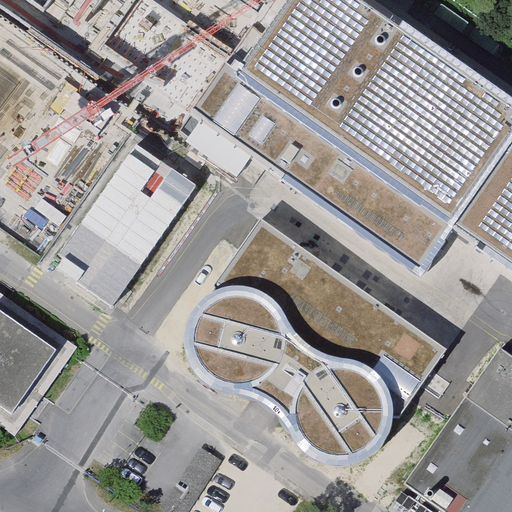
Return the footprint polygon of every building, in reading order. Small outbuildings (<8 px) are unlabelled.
[(511,110),(358,0),(295,0),(237,87),(452,236),(511,278),(511,110)] [(237,87),(227,80),(195,126),(420,282),(452,236),(237,87)] [(196,191),(136,150),(52,273),(112,314),(196,191)] [(214,297),(215,312),(229,308),(244,308),(258,312),(271,321),(279,333),(284,347),(284,362),(279,377),(270,388),(257,397),(241,401),(252,406),(260,409),(269,414),(280,422),(287,430),(294,441),(292,425),(295,409),(304,395),(317,385),(331,381),(346,381),(361,385),(373,394),(381,406),(386,421),(386,430),(398,429),(448,358),(261,230),(214,297)] [(79,347),(0,291),(0,423),(17,435),(73,356),(79,347)] [(191,368),(199,382),(210,393),(225,400),(241,401),(257,397),(270,388),(279,377),(284,362),(284,347),(279,333),(271,321),(258,312),(244,308),(229,308),(215,312),(202,322),(193,336),(189,352),(191,368)] [(511,511),(511,357),(502,350),(405,487),(440,511),(511,511)] [(294,441),(301,455),(313,467),(327,473),(344,474),(359,470),(372,461),(381,450),(386,435),(386,430),(386,421),(381,406),(373,394),(361,385),(346,381),(331,381),(317,385),(304,395),(295,409),(292,425),(294,441)] [(191,511),(225,461),(203,447),(164,508),(170,511),(191,511)]
